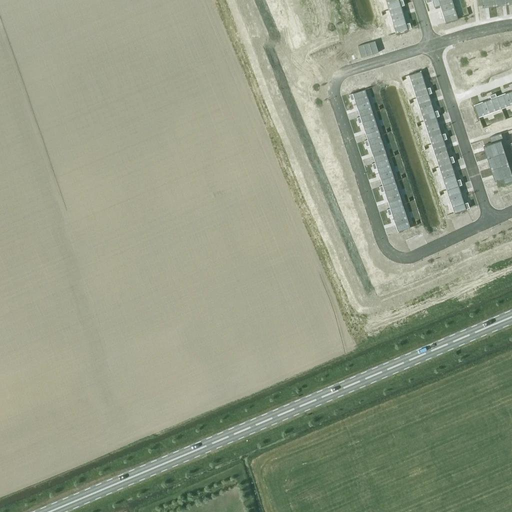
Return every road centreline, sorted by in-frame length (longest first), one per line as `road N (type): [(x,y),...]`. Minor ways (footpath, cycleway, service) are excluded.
road 1 (primary): [(46,511),(511,316)]
road 2 (residential): [(432,46),(328,82),(389,250),(401,256),(485,221)]
road 3 (residential): [(432,46),(485,221)]
